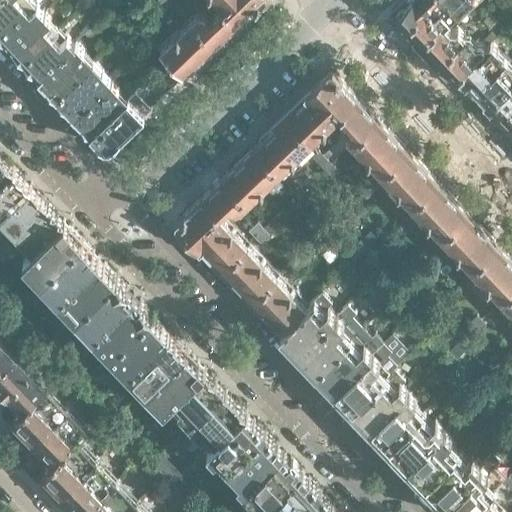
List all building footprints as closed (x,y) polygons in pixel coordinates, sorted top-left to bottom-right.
[(0,0),(0,20),(21,0),(0,0)] [(0,35),(8,43),(44,9),(37,1),(30,8),(22,0),(21,0),(0,20),(0,35)] [(217,43),(262,0),(228,0),(223,5),(210,17),(205,11),(198,11),(192,17),(217,43)] [(444,21),(457,9),(448,0),(406,0),(392,14),(418,42),(439,22),(444,21)] [(448,0),(457,9),(459,10),(466,4),(464,1),(464,0),(448,0)] [(23,59),(52,31),(44,23),(51,17),(44,9),(8,43),(23,59)] [(185,73),(217,43),(192,17),(161,47),(185,73)] [(460,69),(486,44),(483,41),(477,40),(473,44),(457,27),(450,27),(444,21),(439,22),(418,42),(452,77),(461,69),(460,69)] [(38,75),(74,40),(67,33),(60,40),(52,31),(23,59),(38,75)] [(56,94),(88,63),(79,53),(84,48),(76,39),(74,40),(38,75),(56,94)] [(511,80),(511,67),(510,69),(493,51),(497,48),(490,40),(486,44),(460,69),(461,69),(491,101),(511,80)] [(164,62),(146,43),(139,50),(157,68),(164,62)] [(73,112),(111,76),(103,67),(97,72),(88,63),(56,94),(73,112)] [(379,117),(334,69),(333,69),(331,68),(330,68),(328,69),(315,82),(342,111),(342,112),(353,123),(347,129),(347,136),(353,142),(379,117)] [(91,131),(123,100),(114,90),(120,85),(111,76),(73,112),(91,131)] [(511,80),(491,101),(511,123),(511,80)] [(311,141),(342,112),(342,111),(315,82),(283,112),(311,141)] [(111,144),(150,107),(149,107),(156,100),(146,91),(140,97),(139,96),(134,100),(129,95),(123,100),(91,131),(104,144),(111,144)] [(280,171),(311,141),(283,112),(259,135),(262,138),(255,145),(280,171)] [(409,148),(379,117),(353,142),(382,173),(409,148)] [(248,201),(280,171),(255,145),(223,175),(248,201)] [(316,159),(322,153),(318,148),(311,154),(316,159)] [(439,179),(409,148),(382,173),(412,204),(439,179)] [(0,178),(14,165),(0,150),(0,178)] [(320,164),(327,157),(322,153),(316,159),(320,164)] [(325,168),(331,162),(327,157),(320,164),(325,168)] [(329,173),(336,167),(331,162),(325,168),(329,173)] [(0,212),(31,183),(14,165),(0,178),(0,212)] [(218,211),(229,200),(236,207),(242,207),(248,201),(223,175),(176,219),(176,220),(176,221),(175,222),(176,223),(176,224),(190,238),(218,211)] [(468,211),(439,179),(412,204),(442,236),(468,211)] [(0,245),(48,200),(31,183),(0,212),(0,214),(12,227),(9,229),(8,228),(3,228),(0,230),(0,245)] [(32,248),(64,217),(48,200),(0,245),(0,253),(3,257),(18,243),(18,238),(17,237),(19,234),(32,248)] [(248,242),(218,211),(190,238),(219,269),(248,242)] [(498,242),(468,211),(442,236),(472,267),(498,242)] [(279,223),(273,216),(268,221),(274,228),(279,223)] [(47,269),(82,236),(64,217),(32,248),(23,256),(29,263),(35,257),(47,269)] [(255,235),(264,227),(263,226),(258,221),(250,229),(255,235)] [(274,228),(268,221),(263,226),(264,227),(269,232),(274,228)] [(260,241),(269,232),(264,227),(255,235),(260,241)] [(58,293),(99,254),(82,236),(47,269),(58,281),(52,287),(58,293)] [(277,273),(248,242),(219,269),(242,293),(244,291),(251,298),(277,273)] [(511,288),(511,256),(498,242),(472,267),(502,299),(511,288)] [(364,250),(358,244),(353,248),(359,255),(364,250)] [(359,255),(353,248),(348,253),(354,260),(359,255)] [(415,261),(422,255),(417,250),(411,256),(415,261)] [(82,306),(117,273),(99,254),(58,293),(64,300),(70,294),(82,306)] [(420,266),(427,260),(422,255),(415,261),(420,266)] [(93,330),(134,291),(117,273),(82,306),(93,318),(87,324),(93,330)] [(307,304),(300,297),(277,273),(251,298),(281,329),(307,304)] [(511,288),(502,299),(511,309),(511,288)] [(117,343),(152,309),(134,291),(93,330),(99,336),(105,331),(117,343)] [(299,348),(336,313),(328,304),(325,307),(314,297),(307,304),(281,329),(299,348)] [(129,367),(170,328),(152,309),(117,343),(128,355),(123,361),(129,367)] [(317,367),(351,335),(341,325),(345,321),(336,313),(299,348),(317,367)] [(475,324),(482,318),(477,313),(471,319),(475,324)] [(480,329),(487,323),(482,318),(475,324),(480,329)] [(152,380),(187,346),(170,328),(129,367),(135,373),(140,368),(152,380)] [(0,364),(15,350),(0,334),(0,364)] [(335,386),(372,350),(364,341),(360,345),(351,335),(317,367),(335,386)] [(164,404),(176,393),(205,365),(187,346),(152,380),(163,392),(158,398),(164,404)] [(45,382),(15,350),(0,364),(0,382),(22,405),(45,382)] [(352,405),(386,372),(377,362),(380,359),(372,350),(335,386),(352,405)] [(193,419),(226,387),(205,365),(176,393),(185,402),(181,406),(193,419)] [(370,423),(408,388),(399,379),(396,382),(386,372),(352,405),(370,423)] [(82,388),(76,382),(72,377),(65,384),(75,395),(82,388)] [(34,435),(66,404),(45,382),(22,405),(13,413),(15,415),(14,418),(19,423),(22,422),(34,435)] [(218,437),(247,409),(226,387),(193,419),(204,431),(208,427),(218,437)] [(93,399),(82,388),(75,395),(85,406),(93,399)] [(388,442),(422,410),(413,400),(416,396),(408,388),(370,423),(388,442)] [(75,437),(87,426),(66,404),(34,435),(46,447),(45,450),(52,457),(54,455),(54,456),(74,436),(75,437)] [(228,465),(265,429),(247,409),(218,437),(207,447),(215,455),(217,453),(228,465)] [(406,461),(444,425),(435,416),(432,420),(422,410),(388,442),(406,461)] [(123,430),(112,419),(103,427),(115,439),(123,430)] [(424,480),(458,447),(448,437),(452,434),(444,425),(406,461),(424,480)] [(244,486),(284,448),(265,429),(228,465),(240,477),(238,479),(244,486)] [(135,442),(129,437),(123,430),(115,439),(126,450),(135,442)] [(95,458),(75,437),(74,436),(54,456),(54,455),(52,457),(42,466),(44,469),(44,472),(48,477),(52,476),(63,488),(95,458)] [(442,498),(479,463),(471,454),(467,457),(458,447),(424,480),(442,498)] [(263,505),(302,467),(284,448),(244,486),(263,505)] [(84,509),(116,479),(95,458),(63,488),(75,500),(74,503),(79,509),(82,508),(84,509)] [(164,473),(153,461),(145,470),(156,481),(164,473)] [(454,511),(466,511),(486,493),(494,485),(484,475),(488,471),(479,463),(442,498),(454,511)] [(273,511),(294,511),(321,487),(302,467),(263,505),(268,511),(271,511),(273,511)] [(176,484),(172,481),(164,473),(156,481),(167,493),(176,484)] [(123,511),(136,500),(116,479),(84,509),(86,511),(85,511),(123,511)] [(333,511),(339,506),(321,487),(294,511),(333,511)] [(504,511),(486,493),(466,511),(504,511)] [(147,511),(136,500),(123,511),(147,511)]
